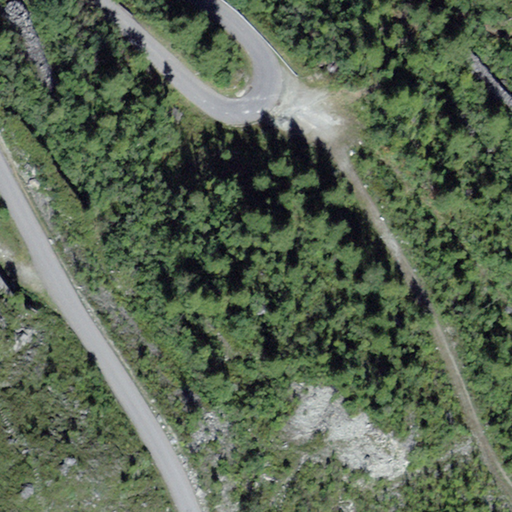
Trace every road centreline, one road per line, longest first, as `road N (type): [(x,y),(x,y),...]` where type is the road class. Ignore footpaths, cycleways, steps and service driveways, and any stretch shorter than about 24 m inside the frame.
road 1 (unclassified): [(189,511),(0,172)]
road 2 (unclassified): [(97,0),(199,92),(237,111),(260,98),(268,80),(264,58),(206,0)]
